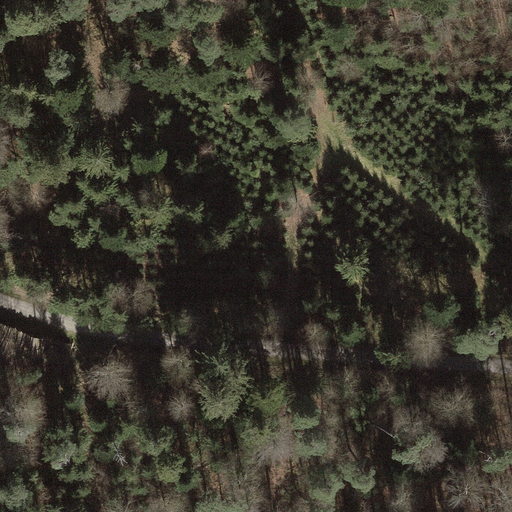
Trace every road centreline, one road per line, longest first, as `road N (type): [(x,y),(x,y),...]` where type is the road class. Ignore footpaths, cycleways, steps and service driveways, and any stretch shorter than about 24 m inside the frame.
road 1 (track): [(0,298),(173,341),(511,365)]
road 2 (track): [(257,24),(426,197),(511,252)]
